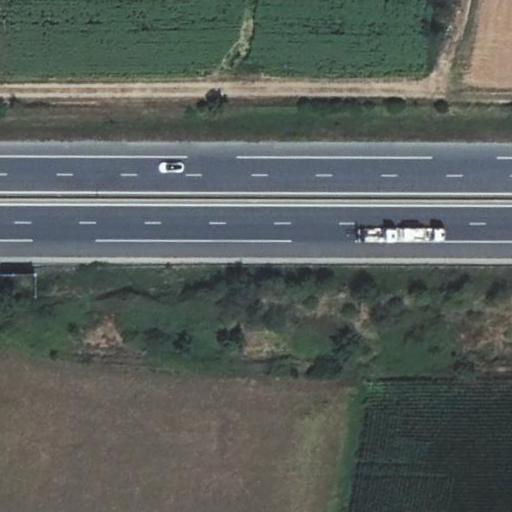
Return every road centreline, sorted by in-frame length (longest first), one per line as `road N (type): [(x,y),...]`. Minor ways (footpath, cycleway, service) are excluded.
road 1 (trunk): [(511,172),(0,174)]
road 2 (trunk): [(0,224),(511,226)]
road 3 (track): [(433,86),(0,86)]
road 4 (track): [(451,0),(433,86),(511,90)]
